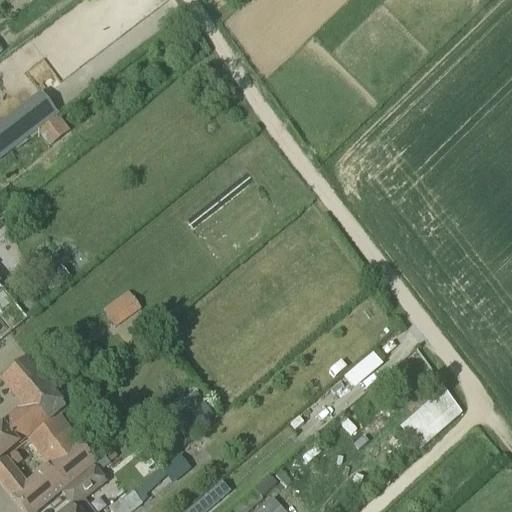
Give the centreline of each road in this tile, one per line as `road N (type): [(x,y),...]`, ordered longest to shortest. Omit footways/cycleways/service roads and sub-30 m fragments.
road 1 (unclassified): [(482,411),(188,0)]
road 2 (residential): [(371,511),(482,411)]
